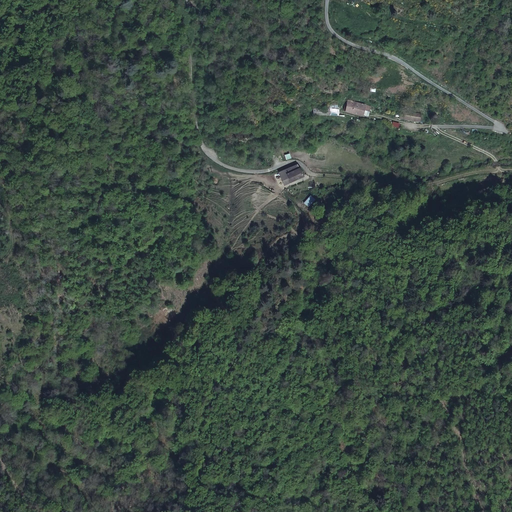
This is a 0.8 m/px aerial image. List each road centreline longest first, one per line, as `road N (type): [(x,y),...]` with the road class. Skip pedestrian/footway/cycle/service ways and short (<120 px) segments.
road 1 (unclassified): [(327,0),(330,29),(341,39),(395,57),(498,123),(436,126)]
road 2 (residential): [(169,0),(190,125),(207,154),(238,169),(289,161),(309,172)]
road 3 (track): [(309,172),(412,186),(489,169)]
